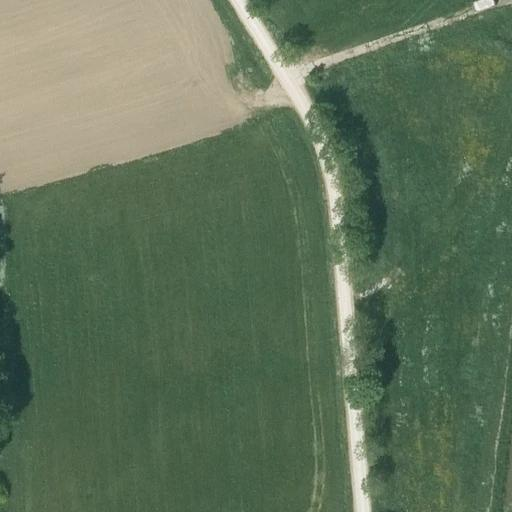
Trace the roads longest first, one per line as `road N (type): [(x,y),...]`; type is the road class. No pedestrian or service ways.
road 1 (unclassified): [(361,511),(332,173),(309,117),(237,0)]
road 2 (track): [(283,75),(510,0)]
